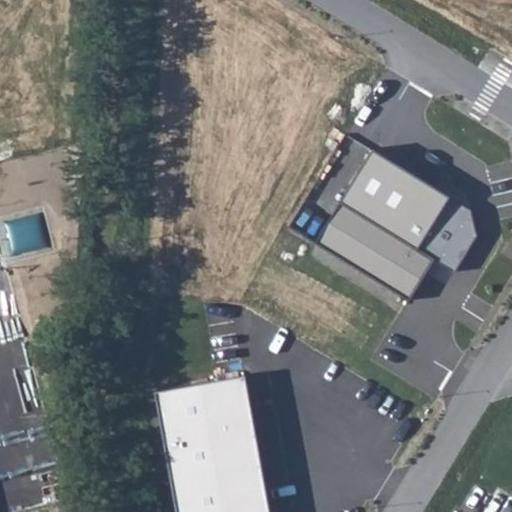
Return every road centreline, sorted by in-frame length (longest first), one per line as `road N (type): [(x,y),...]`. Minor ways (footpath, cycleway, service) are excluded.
road 1 (unclassified): [(511,334),(403,511)]
road 2 (unclassified): [(511,109),(337,0)]
